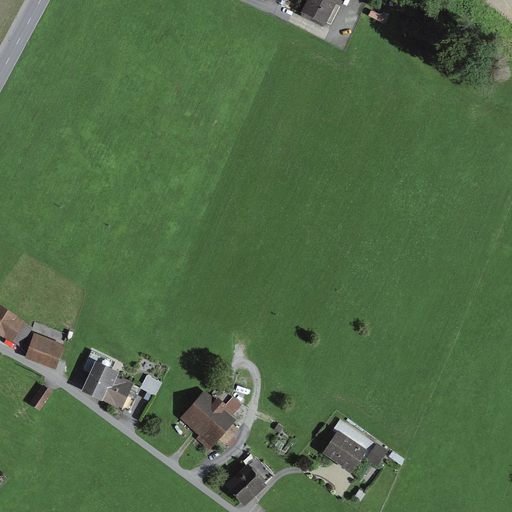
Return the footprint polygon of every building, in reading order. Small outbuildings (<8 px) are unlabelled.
[(334,0),(312,0),(306,15),(326,25),(336,3),(334,2),(334,0)] [(0,335),(13,343),(26,322),(0,305),(0,335)] [(23,361),(53,373),(61,353),(31,341),(23,361)] [(89,376),(80,394),(119,412),(130,387),(114,380),(116,377),(110,375),(115,365),(90,353),(81,373),(89,376)] [(42,389),(29,407),(36,413),(49,395),(42,389)] [(202,394),(175,423),(206,453),(218,441),(225,448),(237,436),(229,428),(233,424),(228,419),(237,409),(230,402),(223,409),(214,401),(212,403),(202,394)] [(339,435),(326,453),(352,470),(364,452),(339,435)] [(376,448),(366,465),(376,470),(385,454),(376,448)] [(253,460),(224,486),(242,506),(271,480),(253,460)]
